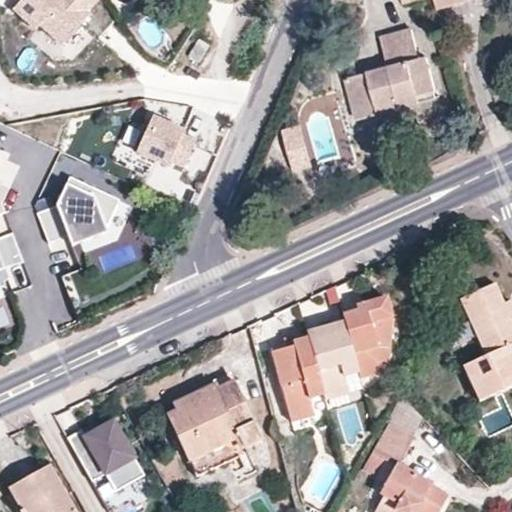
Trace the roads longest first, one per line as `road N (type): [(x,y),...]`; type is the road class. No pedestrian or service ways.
road 1 (tertiary): [(202,303),(502,168)]
road 2 (residential): [(202,303),(193,276),(302,0)]
road 3 (tertiary): [(0,398),(202,303)]
